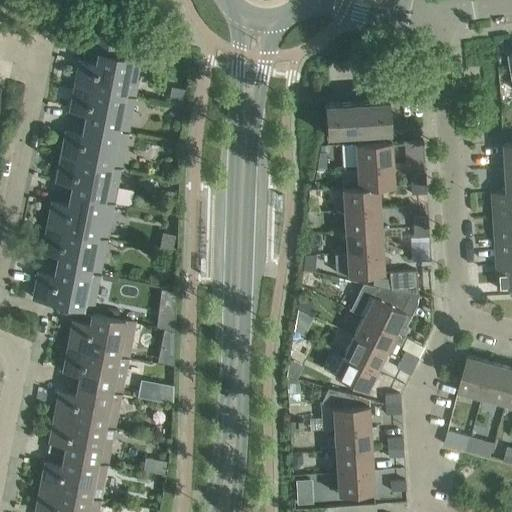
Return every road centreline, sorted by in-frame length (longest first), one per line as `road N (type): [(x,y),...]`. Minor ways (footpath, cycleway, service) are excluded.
road 1 (residential): [(459,315),(439,13)]
road 2 (tertiary): [(231,421),(244,134)]
road 3 (residential): [(0,267),(36,85),(33,63),(0,47)]
road 4 (residential): [(438,511),(422,507),(417,397),(444,328),(459,315)]
road 5 (residential): [(0,456),(16,362),(0,340)]
